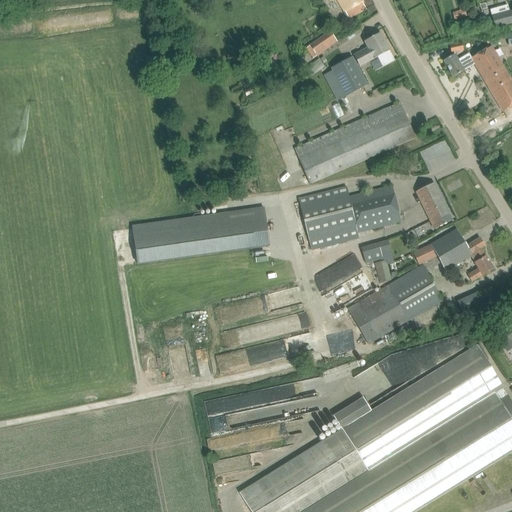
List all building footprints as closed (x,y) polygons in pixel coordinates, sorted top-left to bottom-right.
[(336,0),(349,20),(358,14),(366,9),(360,0),(336,0)] [(466,16),(463,6),(459,7),(460,10),(452,12),(454,20),(466,16)] [(511,23),(511,9),(509,11),(492,15),(495,28),(511,23)] [(335,42),(334,40),(329,32),(306,48),(313,58),(335,42)] [(382,67),(386,65),(395,60),(380,33),(363,42),(367,49),(355,55),(353,56),(359,66),(377,57),(382,67)] [(451,53),(460,50),(463,50),(462,43),(449,45),(451,53)] [(495,52),(492,46),(472,58),(469,53),(458,60),(455,54),(443,60),(453,77),(474,64),(495,52)] [(511,76),(510,77),(495,52),(474,64),(502,112),(511,106),(511,76)] [(337,101),(367,85),(352,56),(331,67),(333,70),(324,75),(337,101)] [(319,58),(306,67),(311,76),(325,67),(323,64),(320,59),(319,58)] [(309,184),(406,142),(415,137),(400,103),(294,149),(309,184)] [(451,221),(433,183),(415,192),(433,229),(451,221)] [(358,237),(357,233),(401,221),(392,186),(349,197),(346,187),(299,199),(311,250),(358,237)] [(264,207),(132,226),(136,266),(269,247),(264,207)] [(444,271),(453,266),(471,255),(475,262),(474,263),(477,268),(467,274),(472,282),(493,269),(486,256),(485,256),(480,248),(484,246),(479,238),(466,246),(456,229),(430,245),(413,253),(414,255),(418,266),(436,256),(444,271)] [(361,247),(363,255),(365,262),(365,264),(386,258),(387,262),(393,260),(387,240),(361,247)] [(313,274),(319,289),(359,273),(354,258),(313,274)] [(374,263),(379,283),(391,280),(386,260),(374,263)] [(444,301),(422,264),(347,308),(368,344),(444,301)] [(464,315),(477,309),(486,305),(480,291),(457,301),(464,315)] [(475,326),(466,330),(472,342),(481,337),(475,326)] [(511,334),(508,328),(493,338),(499,348),(502,346),(511,340),(511,339),(511,334)] [(511,404),(475,345),(370,411),(362,398),(341,411),(333,416),(340,429),(239,492),(251,511),(414,511),(511,451),(511,404)] [(312,381),(204,400),(210,432),(292,418),(291,410),(292,410),(291,403),(305,400),(302,384),(312,382),(312,381)]
